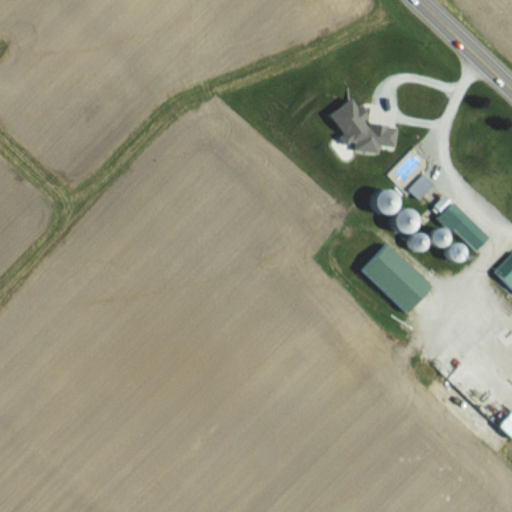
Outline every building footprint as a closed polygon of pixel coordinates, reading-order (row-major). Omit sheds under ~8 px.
[(445,143),(480,177),(492,164),(480,153),(489,144),(481,137),(488,130),(472,114),(445,143)] [(430,183),(420,174),(405,190),(415,199),(430,183)] [(393,198),(373,185),(361,205),(382,218),(379,222),(397,234),(409,215),(389,203),(393,198)] [(469,250),(483,235),(444,198),(430,213),(469,250)] [(424,228),(423,242),(439,243),(440,229),(424,228)] [(404,234),(405,247),(417,247),(416,234),(404,234)] [(381,241),(355,268),(401,311),(426,284),(381,241)] [(447,261),(457,252),(447,241),(437,250),(447,261)] [(507,439),(511,433),(511,408),(460,359),(442,377),(507,439)]
